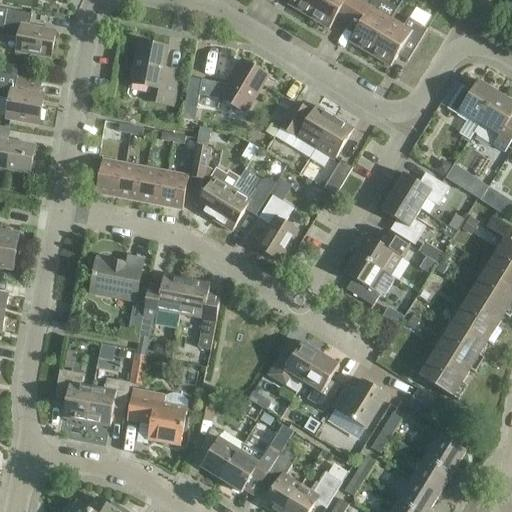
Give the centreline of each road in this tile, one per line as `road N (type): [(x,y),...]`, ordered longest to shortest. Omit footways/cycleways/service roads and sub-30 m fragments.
road 1 (unclassified): [(298,310),(176,232),(58,211)]
road 2 (unclassified): [(411,125),(227,13),(183,0)]
road 3 (unclassified): [(22,452),(58,211)]
road 4 (unclassified): [(298,310),(411,125)]
road 5 (unclassified): [(58,211),(85,35),(100,0)]
road 6 (unclassified): [(202,511),(159,481),(22,452)]
